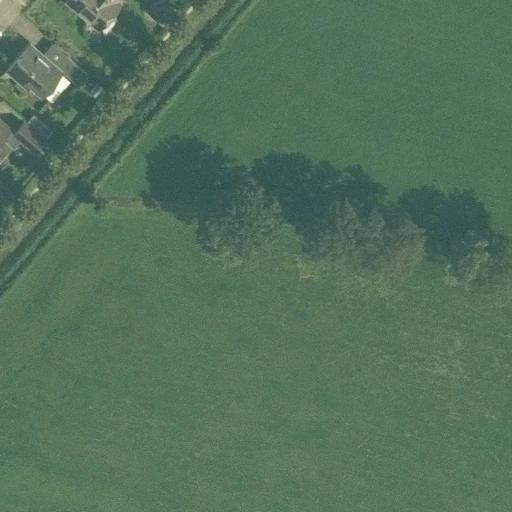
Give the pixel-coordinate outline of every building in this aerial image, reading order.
[(113,0),(67,0),(98,27),(118,4),(113,0)] [(162,24),(176,8),(167,0),(157,0),(147,12),(162,24)] [(57,66),(28,42),(5,69),(26,87),(28,84),(41,95),(61,71),(77,84),(86,73),(66,55),(57,66)] [(20,139),(36,153),(46,140),(44,138),(38,133),(22,120),(11,132),(7,128),(8,127),(0,120),(0,135),(13,147),(20,139)] [(45,124),(38,133),(44,138),(51,130),(45,124)] [(0,203),(3,206),(14,193),(2,183),(0,185),(0,203)]
